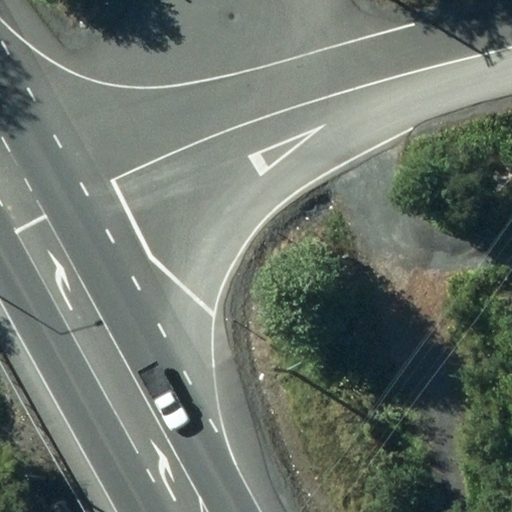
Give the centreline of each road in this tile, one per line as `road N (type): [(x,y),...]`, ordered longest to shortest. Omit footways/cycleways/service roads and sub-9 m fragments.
road 1 (unclassified): [(42,221),(248,127),(511,50)]
road 2 (trunk): [(42,221),(175,511)]
road 3 (track): [(219,0),(248,127)]
